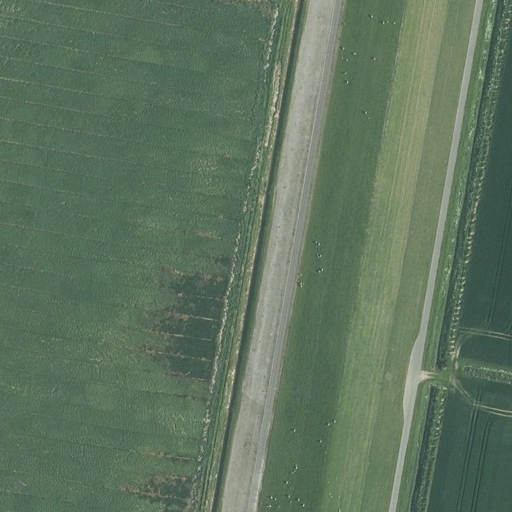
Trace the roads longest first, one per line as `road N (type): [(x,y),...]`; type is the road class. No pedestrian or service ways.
road 1 (track): [(348,0),(254,511)]
road 2 (track): [(393,511),(481,0)]
